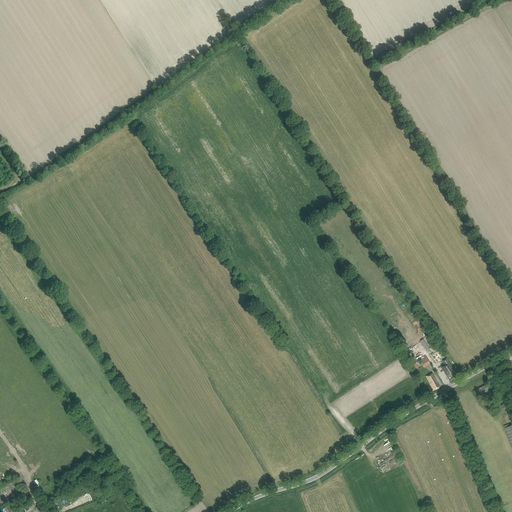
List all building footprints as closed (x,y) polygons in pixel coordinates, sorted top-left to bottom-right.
[(430,363),(426,357),(420,360),(424,367),(430,363)] [(455,372),(448,362),(446,358),(442,361),(444,364),(441,367),(448,377),(455,372)] [(434,390),(440,387),(432,373),(426,376),(434,390)] [(489,390),(486,385),(474,392),(477,397),(484,393),(488,401),(493,398),(489,390)] [(507,411),(505,404),(496,407),(499,414),(507,411)] [(386,448),(394,443),(391,439),(384,443),(385,444),(384,445),(386,448)] [(380,456),(383,459),(392,453),(390,450),(380,456)] [(390,463),(399,456),(395,452),(387,458),(390,463)] [(60,506),(70,500),(68,497),(58,502),(60,506)] [(33,502),(26,507),(29,511),(36,508),(33,502)]
